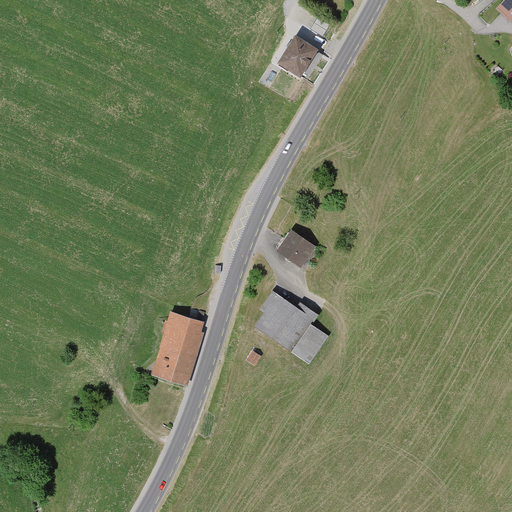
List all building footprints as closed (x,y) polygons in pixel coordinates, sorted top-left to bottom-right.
[(511,0),(503,0),(494,11),(511,26),(511,0)] [(314,50),(289,37),(272,67),(297,81),(314,50)] [(313,247),(288,231),(274,253),(299,269),(313,247)] [(294,309),(269,293),(257,311),(261,314),(251,328),(307,365),(327,336),(312,326),(318,318),(297,304),(294,309)] [(204,322),(171,312),(151,375),(188,386),(204,333),(201,332),(204,322)] [(253,351),(247,360),(255,366),(261,356),(253,351)]
